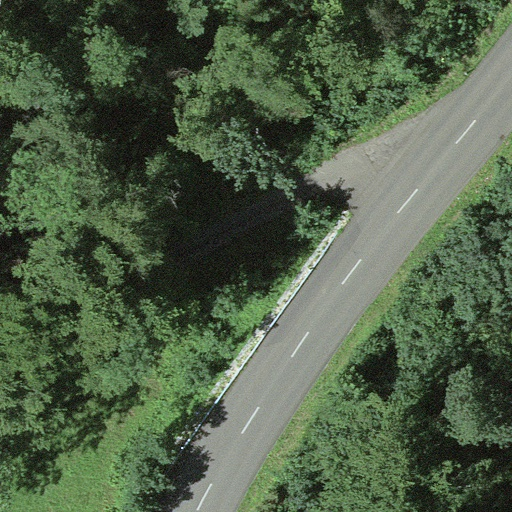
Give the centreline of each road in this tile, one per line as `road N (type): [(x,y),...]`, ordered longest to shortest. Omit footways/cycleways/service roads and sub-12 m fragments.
road 1 (tertiary): [(511,69),(322,311),(195,511)]
road 2 (track): [(463,132),(0,369)]
